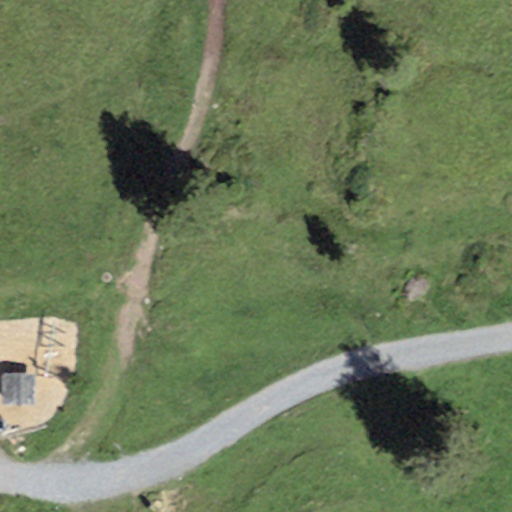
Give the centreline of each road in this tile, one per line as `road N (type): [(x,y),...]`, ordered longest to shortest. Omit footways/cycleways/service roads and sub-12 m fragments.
road 1 (track): [(511,335),(373,359),(118,479),(32,482),(0,474)]
road 2 (track): [(60,481),(123,356),(164,200),(217,89),(223,0)]
